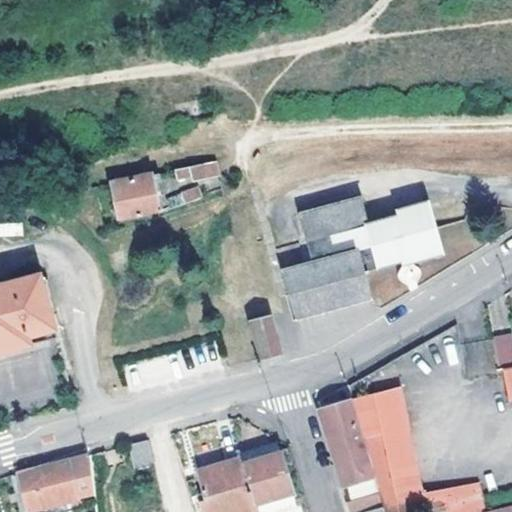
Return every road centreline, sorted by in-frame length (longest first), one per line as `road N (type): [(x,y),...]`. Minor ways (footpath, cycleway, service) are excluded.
road 1 (residential): [(511,126),(306,130),(246,141),(305,371)]
road 2 (track): [(355,39),(0,101)]
road 3 (residential): [(286,377),(0,448)]
road 4 (residential): [(305,371),(367,345),(511,256)]
road 5 (residential): [(328,511),(286,377)]
